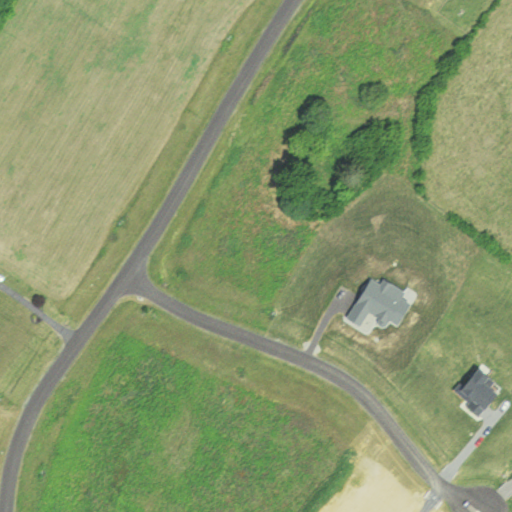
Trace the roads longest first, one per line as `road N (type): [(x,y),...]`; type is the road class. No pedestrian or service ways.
road 1 (residential): [(292,0),(128,275),(50,375),(15,449),(1,511)]
road 2 (residential): [(128,275),(191,313),(344,376),(431,473),(483,510)]
